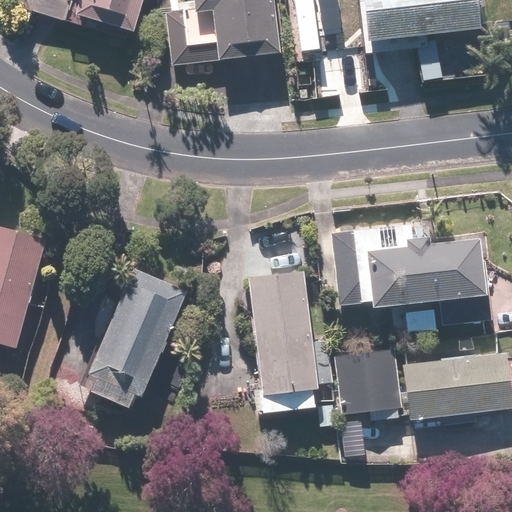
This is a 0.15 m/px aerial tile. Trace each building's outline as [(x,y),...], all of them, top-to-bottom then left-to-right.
[(23,0),(19,15),(125,48),(139,0),(23,0)] [(187,0),(188,3),(164,5),(168,69),(276,61),(271,0),(187,0)] [(468,0),(352,0),(360,51),(473,35),(468,0)] [(484,263),(473,264),(470,243),(431,248),(430,240),(401,243),(400,229),(328,235),(337,311),(364,307),(365,313),(399,309),(402,331),(491,320),(484,263)] [(0,352),(9,355),(39,246),(0,234),(0,352)] [(109,313),(89,304),(50,393),(93,412),(97,403),(119,412),(124,400),(130,403),(179,292),(129,270),(109,313)] [(297,275),(241,280),(253,417),(309,412),(297,275)] [(387,354),(330,358),(337,460),(377,457),(375,422),(503,413),(500,363),(389,371),(387,354)]
